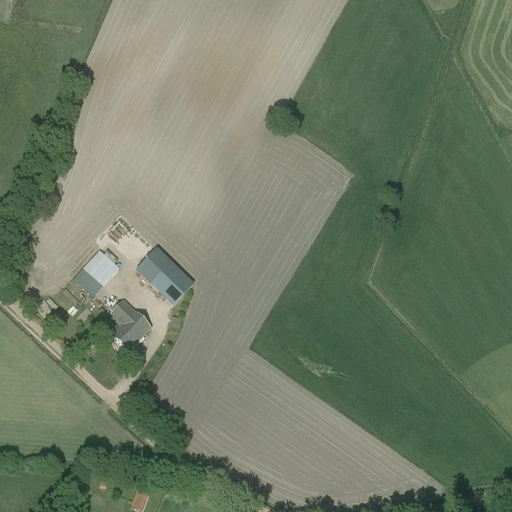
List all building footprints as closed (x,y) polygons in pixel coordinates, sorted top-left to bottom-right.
[(72,283),(92,302),(103,288),(119,272),(101,255),(99,254),(72,283)] [(172,265),(150,287),(172,309),(194,287),(172,265)] [(67,307),(79,318),(82,315),(70,304),(67,307)] [(111,338),(127,354),(150,331),(123,304),(109,317),(120,329),(111,338)] [(172,318),(169,331),(178,333),(181,320),(172,318)] [(131,510),(136,511),(142,511),(149,494),(138,490),(131,510)]
